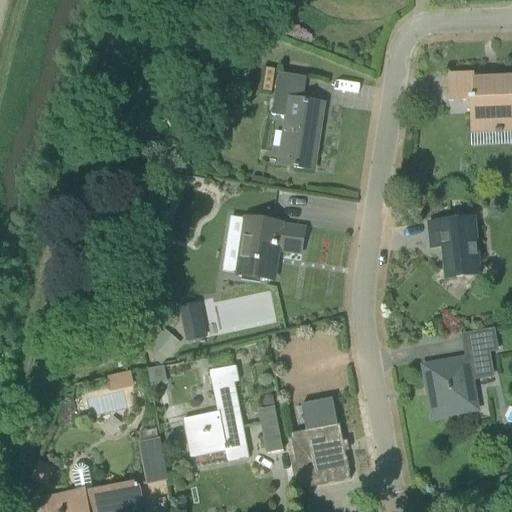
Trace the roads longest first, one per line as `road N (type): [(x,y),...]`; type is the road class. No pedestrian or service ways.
road 1 (residential): [(397,511),(365,343),(364,277),(399,54),(408,33),(427,22),(511,20)]
road 2 (track): [(0,469),(126,0)]
